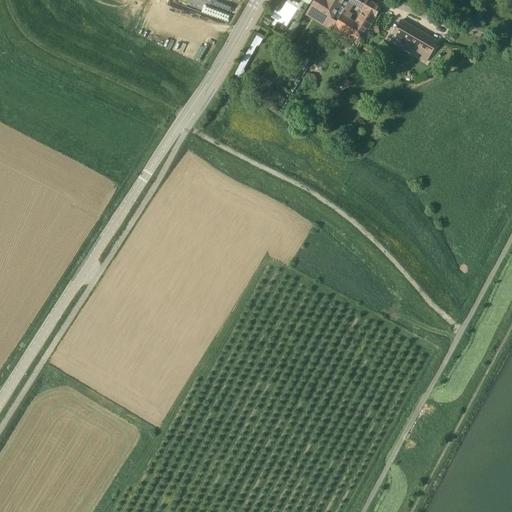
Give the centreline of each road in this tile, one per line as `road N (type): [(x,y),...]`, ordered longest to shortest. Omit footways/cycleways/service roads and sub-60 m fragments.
road 1 (tertiary): [(0,403),(255,0)]
road 2 (unclassified): [(364,511),(511,238)]
road 3 (unclassified): [(511,47),(383,0)]
